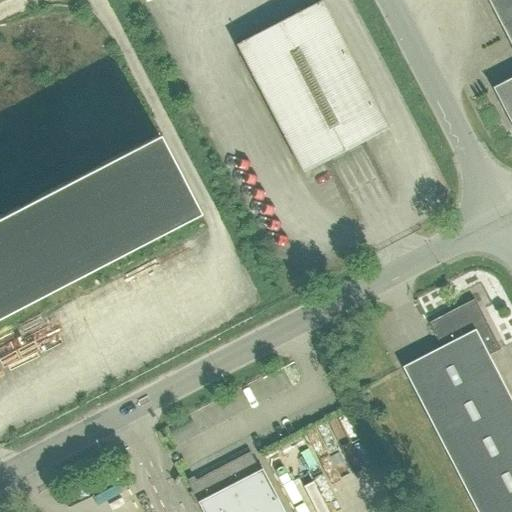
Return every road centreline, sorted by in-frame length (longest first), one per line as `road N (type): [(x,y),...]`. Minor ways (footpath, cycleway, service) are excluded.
road 1 (unclassified): [(0,476),(503,215)]
road 2 (unclassified): [(503,215),(392,0)]
